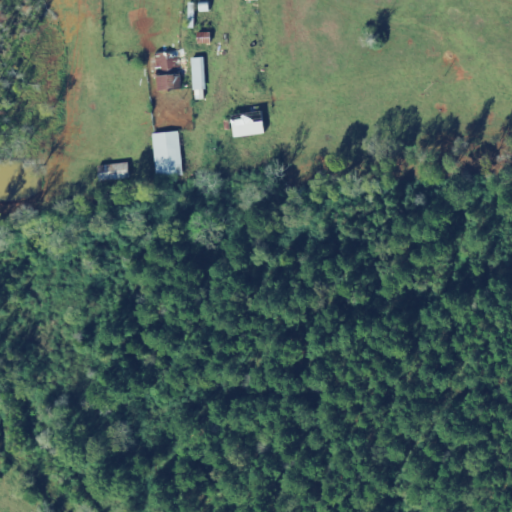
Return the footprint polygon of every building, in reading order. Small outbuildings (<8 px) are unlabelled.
[(160,93),(185,90),(180,52),(156,55),(160,93)] [(207,92),(206,59),(194,59),(195,92),(207,92)] [(264,118),(234,119),(234,139),(265,137),(264,118)] [(185,177),(180,133),(153,136),(159,180),(185,177)] [(100,166),(101,182),(130,182),(130,166),(100,166)]
